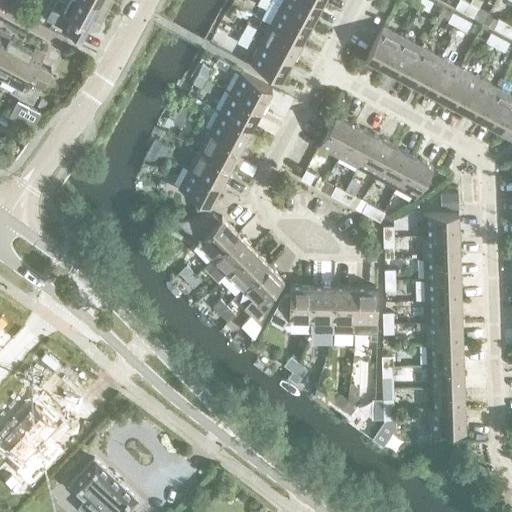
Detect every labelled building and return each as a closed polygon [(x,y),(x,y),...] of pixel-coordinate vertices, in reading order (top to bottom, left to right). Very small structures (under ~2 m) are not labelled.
[(55,0),(46,17),(73,32),(79,20),(88,25),(96,29),(102,19),(100,18),(106,6),(95,0),(55,0)] [(280,3),(312,20),(322,0),(321,0),(275,0),(280,2),(280,3)] [(428,9),(432,0),(420,0),(418,4),(428,9)] [(464,11),(469,1),(466,0),(457,0),(455,6),(464,11)] [(469,1),(464,11),(483,21),(489,11),(479,5),(478,6),(469,1)] [(302,38),(312,20),(280,3),(270,21),(302,38)] [(457,25),(461,15),(452,10),(447,20),(457,25)] [(471,20),(461,15),(457,25),(466,29),(471,20)] [(259,41),(291,58),(302,38),(270,21),(261,17),(256,27),(246,21),(241,31),(251,37),(251,36),(260,41),(259,41)] [(502,31),(507,22),(497,17),(493,26),(502,31)] [(511,24),(507,22),(502,31),(511,36),(511,34),(511,24)] [(365,56),(385,66),(402,34),(382,24),(365,56)] [(0,75),(2,77),(21,42),(8,35),(10,33),(0,27),(0,75)] [(494,45),(499,35),(490,30),(485,40),(494,45)] [(246,45),(251,37),(241,31),(236,40),(246,45)] [(385,66),(404,77),(421,45),(402,34),(385,66)] [(509,40),(499,35),(494,45),(504,50),(509,40)] [(281,77),(291,58),(259,41),(249,60),(281,77)] [(21,42),(2,77),(16,84),(12,92),(32,102),(47,75),(51,67),(39,61),(45,52),(34,46),(33,48),(21,42)] [(404,77),(423,87),(440,55),(421,45),(404,77)] [(443,97),(459,65),(440,55),(423,87),(443,97)] [(202,63),(197,72),(207,77),(212,68),(202,63)] [(459,65),(443,97),(462,107),(479,75),(459,65)] [(240,69),(229,89),(261,106),(272,86),(240,69)] [(207,77),(197,72),(192,82),(202,87),(207,77)] [(462,107),(481,117),(498,85),(479,75),(462,107)] [(481,117),(500,127),(511,104),(511,92),(498,85),(481,117)] [(219,109),(251,125),(261,106),(229,89),(219,109)] [(187,116),(192,107),(183,102),(177,112),(186,117),(187,116)] [(511,133),(511,104),(500,127),(511,133)] [(209,128),(241,145),(251,125),(219,109),(209,128)] [(182,125),(187,116),(186,117),(177,112),(173,120),(182,125)] [(318,144),(338,154),(355,123),(335,112),(318,144)] [(338,154),(357,165),(374,133),(355,123),(338,154)] [(230,164),(241,145),(209,128),(199,147),(230,164)] [(374,133),(357,165),(376,175),(393,143),(374,133)] [(154,137),(149,146),(166,155),(171,146),(154,137)] [(376,175),(395,185),(412,153),(393,143),(376,175)] [(161,165),(166,155),(149,146),(144,156),(161,165)] [(230,164),(199,147),(189,166),(220,183),(230,164)] [(415,196),(432,164),(412,153),(395,185),(415,196)] [(189,166),(188,166),(178,186),(210,203),(220,183),(189,166)] [(315,173),(305,168),(300,177),(309,182),(315,173)] [(330,193),(339,198),(344,189),(335,184),(330,193)] [(344,189),(339,198),(348,203),(353,194),(344,189)] [(361,210),(370,215),(375,205),(366,200),(361,210)] [(375,205),(370,215),(379,220),(385,210),(375,205)] [(422,211),(423,233),(459,232),(458,210),(422,211)] [(196,240),(212,256),(237,230),(221,214),(218,218),(212,211),(177,219),(197,239),(196,240)] [(393,224),(382,224),(383,235),(393,234),(393,224)] [(237,230),(212,256),(227,271),(253,246),(237,230)] [(423,233),(423,255),(459,254),(459,232),(423,233)] [(394,245),(393,234),(383,235),(383,246),(394,245)] [(227,271),(242,287),(268,261),(253,246),(227,271)] [(423,255),(424,277),(460,275),(459,254),(423,255)] [(251,313),(241,322),(253,335),(260,322),(278,289),(275,286),(284,277),(268,261),(242,287),(252,297),(243,305),(251,313)] [(178,271),(186,278),(193,270),(186,263),(178,271)] [(384,267),(384,278),(395,278),(394,267),(384,267)] [(193,270),(186,278),(193,286),(201,278),(193,270)] [(424,277),(425,298),(461,297),(460,275),(424,277)] [(395,278),(384,278),(384,289),(395,288),(395,278)] [(286,318),(288,318),(288,319),(311,320),(312,284),(289,283),(289,291),(283,291),(269,317),(283,324),(286,318)] [(333,284),(312,284),(311,320),(310,330),(312,330),(312,341),(331,342),(331,331),(332,331),(333,284)] [(333,284),(332,331),(354,331),(355,285),(333,284)] [(377,321),(378,285),(355,285),(354,331),(370,332),(370,338),(377,338),(377,321)] [(213,305),(220,312),(227,304),(220,297),(213,305)] [(425,298),(426,320),(462,318),(461,297),(425,298)] [(227,304),(220,312),(228,320),(235,312),(227,304)] [(382,311),(382,321),(393,321),(393,310),(382,311)] [(462,318),(426,320),(426,341),(462,340),(462,318)] [(393,331),(393,321),(382,321),(383,332),(393,331)] [(426,341),(427,363),(463,362),(462,340),(426,341)] [(382,365),(393,365),(393,354),(381,355),(382,365)] [(283,363),(292,370),(298,361),(290,355),(283,363)] [(300,376),(307,367),(298,361),(292,370),(300,376)] [(427,363),(428,385),(464,383),(463,362),(427,363)] [(393,376),(393,365),(382,365),(382,376),(393,376)] [(348,398),(341,407),(350,413),(356,404),(355,403),(356,384),(354,382),(350,381),(348,398)] [(428,406),(464,405),(464,383),(428,385),(428,406)] [(341,407),(348,398),(340,392),(333,401),(341,407)] [(383,398),(383,408),(394,408),(394,397),(383,398)] [(60,424),(54,419),(56,416),(44,405),(42,408),(36,402),(3,437),(27,460),(18,470),(33,483),(42,474),(66,447),(52,433),(60,424)] [(464,405),(428,406),(429,429),(465,428),(464,405)] [(394,418),(394,408),(383,408),(384,418),(394,418)] [(94,456),(70,482),(86,498),(79,505),(86,511),(92,511),(97,508),(101,511),(135,511),(136,511),(135,511),(133,511),(128,507),(137,497),(94,456)]
